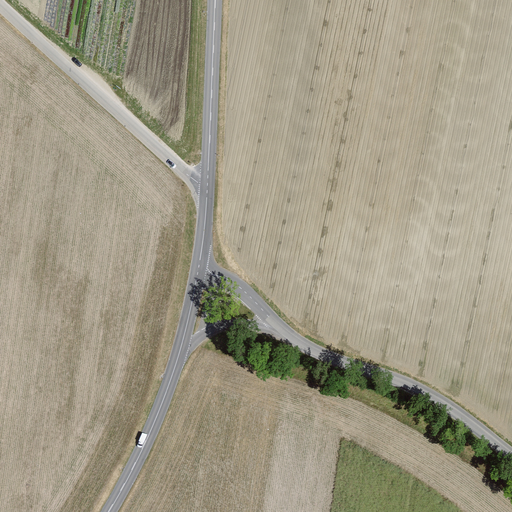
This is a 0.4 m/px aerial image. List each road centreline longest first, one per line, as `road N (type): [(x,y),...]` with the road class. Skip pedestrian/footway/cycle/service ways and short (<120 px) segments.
road 1 (unclassified): [(0,3),(206,191)]
road 2 (unclassified): [(278,325),(322,353),(433,397),(511,452)]
road 3 (secondary): [(213,0),(206,191)]
road 4 (secondary): [(178,360),(108,511)]
